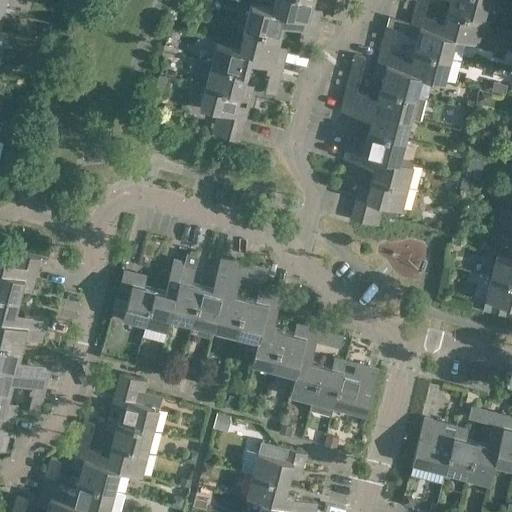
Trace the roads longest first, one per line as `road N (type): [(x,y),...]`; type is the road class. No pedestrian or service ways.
road 1 (residential): [(297,247),(311,234),(319,203),(290,142),(324,61),(377,0)]
road 2 (residential): [(0,480),(45,435),(72,373),(100,231)]
road 3 (residential): [(100,231),(115,207),(145,202),(297,247)]
road 4 (residential): [(361,511),(405,381),(409,336)]
road 5 (residential): [(409,336),(377,327),(297,261),(297,247)]
